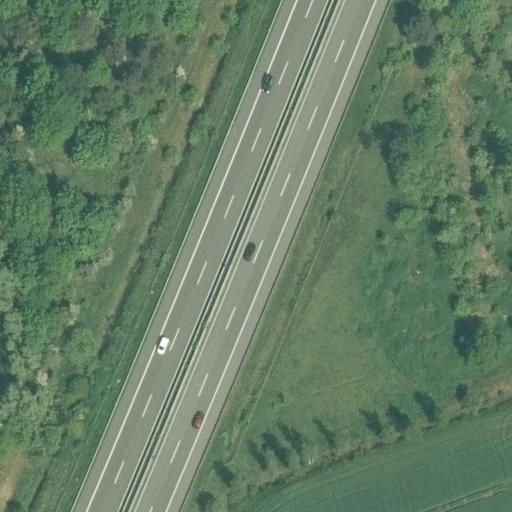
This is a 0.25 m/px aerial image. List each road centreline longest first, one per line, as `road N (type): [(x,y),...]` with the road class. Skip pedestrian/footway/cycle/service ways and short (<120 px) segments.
road 1 (motorway): [(315,0),(104,511)]
road 2 (motorway): [(151,511),(362,0)]
